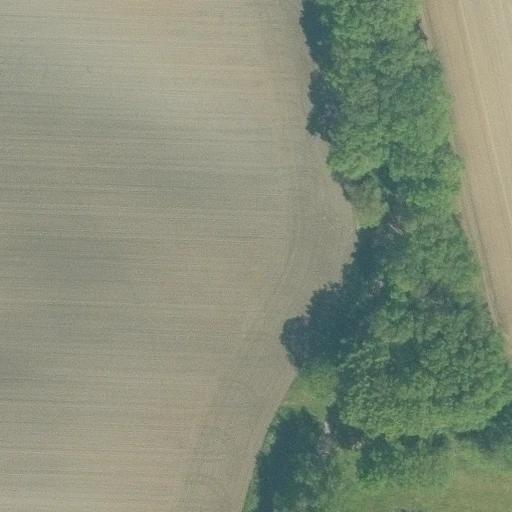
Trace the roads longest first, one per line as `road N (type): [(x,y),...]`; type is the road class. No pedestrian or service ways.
road 1 (unclassified): [(303,511),(404,190),(406,163),(371,0)]
road 2 (track): [(324,446),(511,405)]
